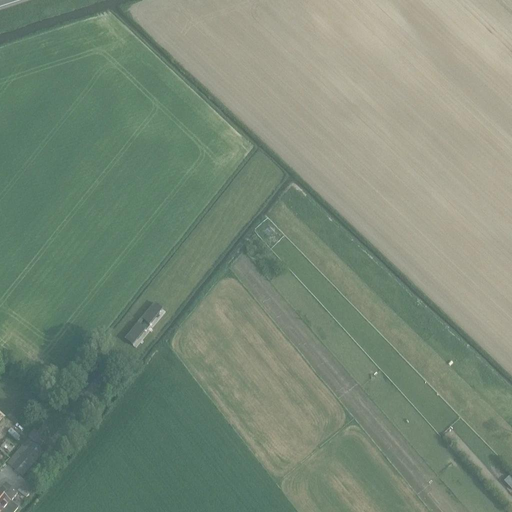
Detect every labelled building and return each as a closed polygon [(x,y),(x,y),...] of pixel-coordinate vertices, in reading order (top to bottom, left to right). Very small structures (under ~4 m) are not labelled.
[(155,304),(142,320),(144,321),(150,326),(163,310),(155,304)] [(138,324),(125,340),(133,347),(146,331),(140,325),(138,324)] [(85,405),(105,379),(95,372),(75,397),(85,405)] [(42,410),(49,401),(41,395),(34,403),(42,410)] [(35,429),(28,438),(39,448),(46,440),(42,436),(47,429),(42,426),(38,432),(35,429)] [(27,440),(7,464),(22,478),(44,454),(38,449),(27,440)] [(0,451),(6,456),(14,447),(7,441),(0,449),(0,451)] [(25,483),(18,491),(26,498),(33,490),(25,483)] [(0,511),(15,511),(19,508),(11,502),(18,494),(5,484),(0,490),(0,511)]
